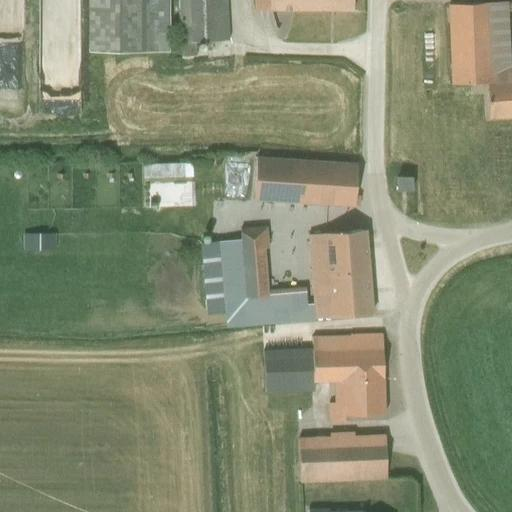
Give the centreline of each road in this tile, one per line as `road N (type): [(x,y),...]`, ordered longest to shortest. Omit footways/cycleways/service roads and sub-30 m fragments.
road 1 (unclassified): [(460,511),(440,480),(411,390),(412,295)]
road 2 (unclassified): [(381,218),(371,175),(375,0)]
